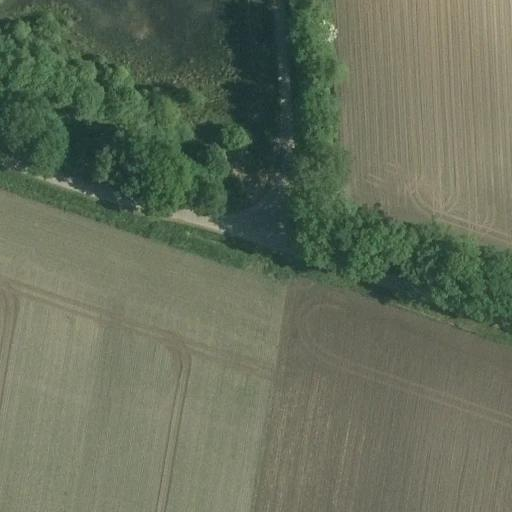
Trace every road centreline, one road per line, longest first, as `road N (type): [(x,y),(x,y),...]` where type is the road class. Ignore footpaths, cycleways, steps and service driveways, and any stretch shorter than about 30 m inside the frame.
road 1 (unclassified): [(271,242),(0,158)]
road 2 (unclassified): [(511,326),(271,242)]
road 3 (unclassified): [(271,242),(289,153),(279,0)]
